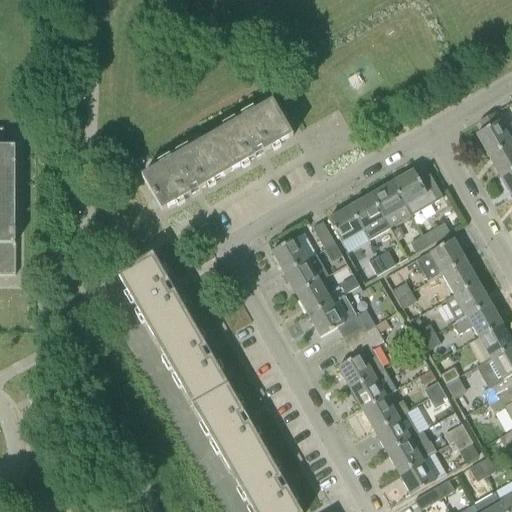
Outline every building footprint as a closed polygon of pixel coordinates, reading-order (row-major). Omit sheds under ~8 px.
[(195,193),(228,175),(261,156),(293,137),(273,102),(207,139),(142,177),(162,212),(195,193)] [(489,157),(511,143),(500,122),(476,136),(489,157)] [(0,276),(15,277),(16,147),(3,147),(3,130),(0,129),(0,276)] [(501,178),(511,172),(511,143),(489,157),(501,178)] [(411,218),(443,200),(430,176),(420,182),(414,172),(392,184),(406,208),(411,218)] [(511,197),(511,172),(501,178),(511,197)] [(384,220),(406,208),(392,184),(371,196),(384,220)] [(349,208),(363,232),(369,242),(390,230),(384,220),(371,196),(349,208)] [(341,244),(363,232),(349,208),(328,221),(341,244)] [(325,251),(335,245),(323,224),(312,230),(325,251)] [(422,238),(428,248),(450,236),(444,225),(422,238)] [(416,255),(428,248),(422,238),(410,245),(416,255)] [(284,275),(307,261),(295,240),(272,253),(284,275)] [(442,275),(466,262),(454,241),(430,254),(416,262),(429,283),(442,275)] [(332,264),(343,258),(335,245),(325,251),(332,264)] [(386,273),(395,267),(387,253),(378,259),(386,273)] [(230,472),(253,511),(300,511),(266,452),(227,385),(190,319),(153,255),(117,275),(154,340),(192,405),(230,472)] [(296,296),(320,282),(328,278),(316,257),(308,262),(307,261),(284,275),(296,296)] [(378,259),(369,264),(377,278),(382,275),(386,273),(378,259)] [(444,302),(444,303),(478,283),(466,262),(442,275),(454,296),(444,302)] [(346,295),(359,288),(354,278),(341,286),(346,295)] [(309,318),(333,304),(320,282),(296,296),(309,318)] [(457,324),(490,304),(478,283),(444,303),(457,324)] [(397,301),(411,293),(406,285),(392,293),(397,301)] [(403,311),(416,303),(411,293),(397,301),(403,311)] [(338,329),(345,325),(333,304),(309,318),(321,339),(338,329)] [(478,340),(503,326),(490,304),(457,324),(453,326),(459,337),(472,329),(478,340)] [(366,313),(358,317),(345,325),(338,329),(343,338),(363,327),(365,331),(374,326),(366,313)] [(369,336),(348,348),(354,359),(373,349),(383,343),(379,335),(390,328),(386,320),(374,327),(374,326),(365,331),(369,336)] [(491,361),(511,348),(511,341),(503,326),(478,340),(491,361)] [(363,327),(343,338),(348,348),(369,336),(365,331),(363,327)] [(422,344),(435,336),(430,327),(417,335),(422,344)] [(427,353),(441,345),(435,336),(422,344),(427,353)] [(503,382),(511,378),(511,377),(511,348),(491,361),(503,382)] [(350,390),(385,371),(373,349),(354,359),(338,369),(350,390)] [(410,368),(424,361),(419,352),(405,359),(410,368)] [(447,386),(460,379),(454,369),(441,377),(447,386)] [(363,411),(386,398),(386,397),(396,391),(385,371),(350,390),(363,411)] [(31,378),(19,384),(25,397),(38,390),(31,378)] [(511,380),(511,378),(503,382),(483,394),(488,404),(511,389),(511,380)] [(429,401),(443,393),(437,384),(424,392),(429,401)] [(505,409),(511,404),(511,389),(488,404),(494,414),(505,409)] [(435,411),(448,403),(443,393),(429,401),(435,411)] [(375,433),(399,419),(409,414),(403,403),(393,408),(386,398),(363,411),(375,433)] [(49,418),(52,417),(47,408),(45,404),(32,411),(39,424),(49,418)] [(387,454),(411,440),(399,419),(375,433),(387,454)] [(454,443),(468,436),(462,427),(449,434),(454,443)] [(511,445),(511,432),(500,440),(506,449),(511,445)] [(444,450),(449,459),(473,445),(468,436),(454,443),(444,450)] [(399,475),(428,459),(436,454),(430,444),(417,451),(411,440),(387,454),(399,475)] [(412,497),(440,481),(428,459),(399,475),(412,497)] [(486,479),(496,473),(488,460),(478,466),(486,479)] [(477,484),(486,479),(478,466),(470,470),(477,484)] [(441,501),(455,493),(449,483),(435,490),(441,501)] [(420,511),(421,511),(441,501),(435,490),(415,502),(420,511)] [(511,511),(511,498),(502,504),(506,511),(511,511)]
